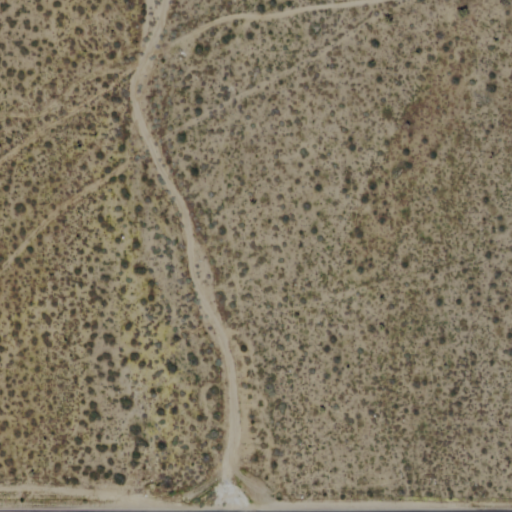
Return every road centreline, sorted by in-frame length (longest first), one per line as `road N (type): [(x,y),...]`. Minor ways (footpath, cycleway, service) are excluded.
road 1 (track): [(231,511),(231,381),(197,290),(193,238),(134,94),(165,0)]
road 2 (track): [(0,168),(130,71)]
